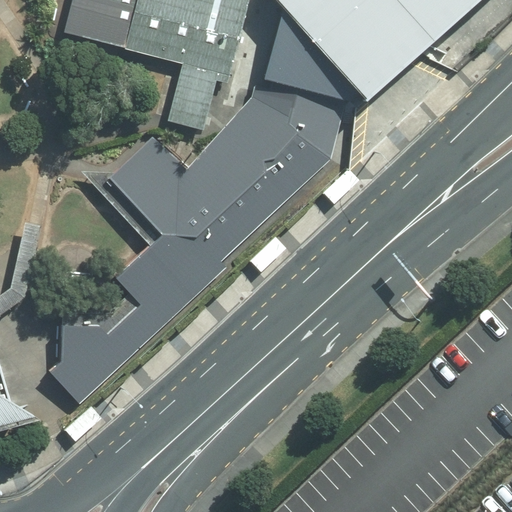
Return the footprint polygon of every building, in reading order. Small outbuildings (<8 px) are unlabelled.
[(76,403),(333,157),(357,71),(297,0),(67,0),(59,33),(175,61),(227,75),(255,82),(250,97),(187,166),(152,136),(102,178),(154,237),(112,275),(127,296),(109,311),(60,313),(56,361),(43,369),(76,403)] [(297,0),(357,71),(432,0),(297,0)] [(227,75),(175,61),(159,119),(203,132),(217,79),(225,82),(227,75)] [(349,171),(322,194),(333,206),(359,183),(349,171)] [(275,238),(249,262),(260,274),(286,250),(275,238)] [(0,430),(34,421),(0,387),(0,430)] [(90,406),(64,430),(74,442),(101,418),(90,406)]
